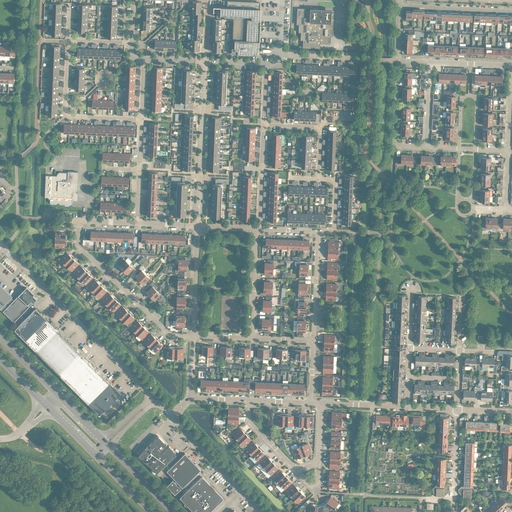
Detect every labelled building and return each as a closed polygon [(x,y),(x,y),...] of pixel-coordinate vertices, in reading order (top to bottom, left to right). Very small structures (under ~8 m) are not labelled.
[(192,8),(192,12),(200,13),(200,12),(200,9),(201,9),(201,2),(192,1),(192,6),(192,8)] [(213,7),(213,9),(217,9),(217,15),(217,17),(224,17),(224,19),(232,19),(233,19),(232,53),(231,54),(257,55),(257,48),(258,49),(260,11),(260,4),(259,4),(259,3),(234,2),(234,1),(227,1),(227,7),(213,7)] [(333,20),(333,13),(320,12),(320,11),(319,10),(318,10),(318,9),(317,9),(315,9),(314,9),(313,9),(312,9),(312,10),(311,11),(310,12),(305,12),(305,9),(297,9),(297,24),(299,24),(299,32),(301,32),(301,40),(303,40),(303,48),(320,48),(320,43),(330,44),(330,36),(332,36),(333,20)] [(405,34),(405,40),(412,40),(413,34),(414,34),(414,31),(408,31),(408,34),(405,34)] [(191,43),(191,46),(190,50),(199,51),(200,43),(198,43),(199,40),(191,39),(191,43)] [(213,40),(213,41),(213,44),(212,44),(211,51),(220,52),(221,41),(213,40)] [(427,53),(433,53),(434,45),(428,45),(428,44),(427,44),(425,43),(424,50),(427,50),(427,53)] [(412,46),(404,46),(404,52),(407,52),(407,55),(412,55),(412,46)] [(296,73),(301,73),(302,64),(296,64),(293,63),(293,66),(296,66),(296,73)] [(182,68),(181,86),(191,86),(192,70),(189,70),(189,68),(182,68)] [(217,71),(216,87),(226,88),(227,70),(220,70),(220,71),(217,71)] [(403,73),(403,78),(412,79),(415,79),(415,73),(412,73),(410,73),(410,71),(407,70),(407,71),(406,73),(403,73)] [(497,76),(496,85),(502,85),(502,90),(505,90),(505,80),(502,80),(502,76),(497,76)] [(403,78),(403,84),(405,84),(406,84),(406,86),(409,86),(411,86),(411,84),(415,84),(415,79),(412,79),(403,78)] [(84,85),(76,85),(76,90),(82,91),(82,94),(84,94),(84,90),(84,85)] [(191,86),(181,86),(180,104),(174,104),(174,108),(187,109),(188,109),(188,104),(188,103),(191,103),(191,86)] [(226,88),(216,87),(216,104),(218,104),(218,105),(218,110),(231,111),(232,106),(226,106),(226,88)] [(322,101),(327,102),(328,93),(322,92),(319,92),(319,94),(322,94),(322,101)] [(402,94),(402,99),(405,99),(405,101),(405,102),(408,102),(409,100),(411,100),(411,94),(402,94)] [(447,96),(446,102),(455,102),(455,97),(452,97),(452,94),(449,94),(449,96),(447,96)] [(92,108),(97,108),(98,100),(92,100),(92,99),(89,99),(89,101),(92,102),(92,108)] [(402,108),(401,113),(410,114),(410,108),(408,108),(408,106),(405,106),(405,108),(402,108)] [(57,111),(48,111),(48,116),(55,117),(55,120),(57,120),(58,116),(57,116),(57,111)] [(310,111),(310,121),(315,121),(316,114),(319,114),(319,111),(316,111),(316,112),(310,111)] [(63,133),(69,133),(69,124),(64,124),(64,123),(60,123),(60,126),(64,126),(63,133)] [(409,129),(401,129),(401,134),(404,135),(404,137),(407,137),(407,135),(409,135),(409,129)] [(454,133),(445,133),(445,138),(447,139),(447,141),(450,141),(450,139),(454,139),(454,133)] [(492,135),(482,135),(482,140),(487,141),(487,142),(493,143),(493,139),(492,139),(492,135)] [(396,163),(406,164),(407,155),(401,155),(401,156),(401,157),(396,157),(396,163)] [(406,164),(416,164),(416,158),(412,157),(412,155),(407,155),(406,164)] [(416,164),(426,164),(426,156),(421,156),(421,158),(416,158),(416,164)] [(426,164),(436,165),(436,158),(432,158),(432,156),(426,156),(426,164)] [(436,165),(446,165),(446,157),(440,156),(440,159),(436,158),(436,165)] [(446,157),(446,165),(456,166),(456,159),(452,159),(452,158),(452,157),(446,157)] [(75,193),(75,189),(76,189),(76,182),(77,182),(78,172),(68,171),(68,172),(61,172),(61,173),(59,173),(58,174),(57,176),(46,175),(45,197),(48,197),(50,200),(50,203),(59,203),(59,204),(69,205),(69,204),(72,204),(72,200),(77,200),(77,193),(75,193)] [(177,182),(176,200),(186,200),(187,184),(184,183),(185,182),(184,182),(185,177),(171,177),(171,181),(177,182)] [(212,185),(212,201),(222,201),(222,184),(228,184),(228,179),(215,179),(215,183),(215,185),(212,185)] [(186,200),(176,200),(176,217),(183,218),(183,216),(186,216),(186,200)] [(222,201),(212,201),(211,217),(214,218),(214,219),(221,219),(222,201)] [(485,228),(491,228),(491,218),(486,218),(485,223),(482,223),(482,230),(485,230),(485,228)] [(500,231),(500,223),(497,223),(497,218),(491,218),(491,228),(497,228),(496,231),(500,231)] [(503,229),(509,229),(509,219),(503,219),(503,224),(500,223),(500,231),(503,231),(503,229)] [(55,231),(55,239),(67,240),(67,236),(65,236),(65,231),(66,228),(57,227),(57,231),(55,231)] [(87,240),(96,240),(96,231),(91,231),(90,234),(87,234),(87,240)] [(134,233),(129,233),(128,242),(134,242),(134,245),(137,245),(137,236),(134,236),(134,233)] [(138,242),(147,242),(147,234),(142,233),(142,236),(139,236),(138,242)] [(180,235),(179,244),(188,244),(188,238),(185,238),(185,235),(180,235)] [(55,239),(54,248),(65,248),(65,243),(66,243),(67,240),(55,239)] [(262,247),(271,248),(271,239),(266,239),(265,241),(262,241),(262,247)] [(304,240),(303,249),(312,249),(312,243),(309,243),(309,241),(304,240)] [(326,247),(326,250),(338,250),(338,242),(328,241),(328,247),(326,247)] [(338,250),(326,250),(326,253),(328,253),(327,258),(338,259),(338,250)] [(59,259),(65,265),(74,257),(71,255),(70,256),(67,252),(59,259)] [(179,256),(178,265),(187,265),(187,259),(185,259),(185,256),(179,256)] [(74,257),(65,265),(72,271),(79,264),(75,260),(76,259),(74,257)] [(119,266),(123,270),(129,264),(123,258),(119,262),(121,264),(119,266)] [(265,263),(264,268),(273,269),(273,260),(267,260),(267,263),(265,263)] [(296,270),(299,270),(308,270),(308,265),(306,264),(306,261),(300,261),(297,261),(296,270)] [(325,268),(325,271),(337,271),(337,263),(327,262),(327,268),(325,268)] [(129,264),(123,270),(127,274),(129,272),(131,274),(136,270),(129,264)] [(187,265),(178,265),(178,273),(184,273),(184,270),(187,271),(187,265)] [(73,273),(79,279),(88,270),(85,268),(84,269),(81,266),(73,273)] [(135,276),(139,280),(146,274),(139,268),(135,273),(137,275),(135,276)] [(273,269),(264,268),(264,274),(266,274),(266,277),(273,277),(273,269)] [(88,270),(79,279),(86,285),(93,277),(89,274),(90,273),(88,270)] [(308,270),(299,270),(299,278),(305,279),(305,276),(308,276),(308,270)] [(337,271),(325,271),(325,274),(327,274),(326,279),(334,280),(337,280),(337,271)] [(146,274),(139,280),(144,284),(145,282),(147,285),(152,280),(146,274)] [(178,275),(177,283),(186,284),(186,278),(184,278),(184,275),(178,275)] [(264,281),(264,287),(272,287),(273,279),(266,278),(266,281),(264,281)] [(87,287),(93,292),(102,284),(99,282),(98,283),(95,279),(87,287)] [(299,280),(298,288),(307,289),(307,283),(305,283),(305,280),(299,280)] [(186,284),(177,283),(177,292),(183,292),(184,289),(186,289),(186,284)] [(324,289),(324,292),(336,292),(337,284),(326,283),(326,289),(324,289)] [(102,284),(93,292),(100,298),(107,291),(103,287),(104,286),(102,284)] [(146,292),(150,296),(156,290),(150,284),(146,288),(148,291),(146,292)] [(0,308),(14,322),(36,299),(29,291),(30,291),(26,287),(14,300),(0,287),(0,308)] [(272,287),(264,287),(263,293),(266,293),(266,296),(272,296),(272,287)] [(307,289),(298,288),(298,297),(304,297),(304,294),(307,294),(307,289)] [(156,290),(150,296),(154,300),(156,298),(158,300),(162,296),(156,290)] [(336,292),(324,292),(324,295),(326,295),(325,300),(336,301),(336,292)] [(101,300),(108,306),(116,298),(113,295),(112,296),(109,293),(101,300)] [(177,293),(177,302),(185,302),(186,297),(183,297),(183,294),(177,293)] [(263,300),(263,306),(271,306),(272,297),(265,297),(265,300),(263,300)] [(116,298),(108,306),(114,312),(121,305),(117,301),(118,300),(116,298)] [(295,298),(295,307),(306,307),(306,302),(304,302),(304,299),(295,298)] [(174,302),(174,307),(176,308),(176,311),(183,311),(183,308),(185,308),(185,302),(177,302),(174,302)] [(115,314),(121,320),(130,311),(127,309),(126,310),(123,306),(115,314)] [(271,306),(263,306),(262,311),(265,311),(265,314),(271,315),(271,306)] [(306,307),(295,307),(294,312),(297,313),(297,316),(303,316),(304,313),(306,313),(306,307)] [(14,329),(25,340),(46,319),(36,308),(14,329)] [(130,311),(121,320),(128,326),(135,318),(131,314),(132,313),(130,311)] [(176,312),(176,321),(185,321),(185,315),(182,315),(183,312),(176,312)] [(262,319),(262,324),(271,325),(274,325),(274,316),(271,316),(265,316),(265,319),(262,319)] [(293,321),(293,326),(297,326),(305,326),(306,321),(303,320),(303,317),(297,317),(297,321),(293,321)] [(25,340),(36,351),(57,329),(46,319),(25,340)] [(129,327),(136,333),(144,325),(141,322),(140,324),(137,320),(129,327)] [(173,320),(173,326),(176,326),(175,329),(177,329),(180,329),(182,330),(182,326),(184,327),(185,321),(176,321),(173,320)] [(262,324),(262,330),(264,330),(264,333),(264,335),(270,335),(270,333),(270,330),(273,330),(274,325),(271,325),(262,324)] [(144,325),(136,333),(142,339),(149,332),(145,328),(146,327),(144,325)] [(297,326),(296,334),(297,334),(297,337),(303,337),(303,335),(303,332),(305,332),(305,326),(297,326)] [(36,351),(46,361),(68,340),(57,329),(36,351)] [(151,333),(143,341),(150,347),(158,338),(155,336),(154,337),(151,333)] [(322,340),(322,343),(334,344),(334,343),(334,335),(324,335),(324,340),(322,340)] [(150,347),(148,349),(154,355),(156,353),(163,345),(159,342),(160,341),(158,338),(150,347)] [(46,361),(57,372),(78,351),(68,340),(46,361)] [(322,343),(322,346),(324,347),(323,352),(326,352),(333,352),(334,352),(337,352),(337,344),(334,344),(322,343)] [(166,358),(174,358),(175,346),(172,346),(172,348),(166,348),(166,358)] [(175,346),(174,358),(183,359),(183,348),(178,348),(178,347),(175,346)] [(199,348),(199,354),(207,355),(208,346),(202,346),(202,348),(199,348)] [(207,355),(207,357),(216,357),(216,355),(216,349),(213,349),(213,346),(208,346),(207,355)] [(217,355),(226,355),(226,347),(220,346),(220,349),(217,349),(217,355)] [(226,347),(226,355),(234,356),(235,349),(232,349),(232,347),(226,347)] [(236,356),(244,356),(245,347),(239,347),(239,350),(236,350),(236,356)] [(245,347),(244,356),(253,357),(253,350),(250,350),(250,348),(245,347)] [(254,350),(254,357),(255,357),(255,359),(263,359),(263,357),(263,348),(258,348),(257,350),(254,350)] [(263,357),(263,359),(268,360),(268,357),(271,357),(272,351),(269,351),(269,349),(263,348),(263,357)] [(273,357),(281,358),(282,349),(276,349),(276,351),(273,351),(273,357)] [(282,349),(281,358),(290,358),(290,352),(287,352),(287,349),(282,349)] [(291,358),(291,362),(300,362),(300,359),(300,350),(295,350),(295,352),(292,352),(291,358)] [(300,359),(300,362),(305,362),(305,359),(308,359),(309,353),(306,353),(306,350),(300,350),(300,359)] [(57,372),(67,383),(89,361),(78,351),(57,372)] [(321,361),(321,364),(333,365),(333,356),(323,356),(323,361),(321,361)] [(475,370),(479,370),(479,364),(476,364),(476,357),(470,357),(470,366),(475,367),(475,370)] [(482,367),(487,367),(488,358),(482,358),(482,364),(479,364),(479,370),(482,370),(482,367)] [(488,358),(487,367),(493,367),(493,371),(496,371),(496,365),(493,365),(493,358),(488,358)] [(67,383),(78,393),(99,372),(89,361),(67,383)] [(501,366),(501,370),(503,370),(507,370),(507,367),(511,366),(511,361),(505,361),(505,366),(501,366)] [(333,365),(321,364),(321,368),(323,368),(322,373),(333,373),(333,365)] [(78,393),(89,404),(110,383),(99,372),(78,393)] [(321,382),(320,385),(332,386),(333,377),(330,377),(324,377),(322,377),(322,382),(321,382)] [(252,388),(252,382),(252,379),(244,379),(244,382),(243,390),(249,391),(249,388),(252,388)] [(200,389),(206,389),(206,380),(198,380),(197,386),(200,386),(200,389)] [(255,391),(260,391),(261,382),(252,382),(252,388),(255,388),(255,391)] [(110,383),(89,404),(99,415),(107,407),(108,408),(110,406),(109,405),(121,393),(110,383)] [(298,384),(298,393),(304,393),(304,391),(307,391),(307,384),(298,384)] [(332,386),(320,385),(320,388),(322,389),(322,394),(332,394),(334,394),(335,394),(335,389),(334,388),(332,388),(332,386)] [(480,401),(486,401),(486,391),(481,391),(481,388),(478,388),(478,390),(478,394),(481,394),(480,401)] [(486,391),(486,401),(492,401),(492,395),(495,395),(495,388),(492,388),(492,392),(486,391)] [(228,407),(228,416),(240,416),(240,413),(238,413),(239,408),(228,407)] [(330,417),(330,420),(342,421),(342,420),(345,421),(345,417),(346,417),(346,413),(342,413),(342,412),(332,412),(331,417),(330,417)] [(276,425),(285,425),(285,414),(282,413),(282,415),(277,415),(276,425)] [(440,413),(439,422),(448,422),(449,419),(451,419),(451,416),(448,416),(448,417),(448,414),(440,413)] [(285,414),(285,425),(293,426),(294,416),(288,415),(288,414),(285,414)] [(296,416),(295,426),(295,429),(301,429),(301,426),(304,426),(304,414),(301,414),(301,416),(296,416)] [(304,414),(304,426),(312,427),(313,416),(307,416),(307,415),(304,414)] [(393,417),(392,429),(396,429),(408,430),(408,426),(408,418),(405,418),(405,416),(405,415),(401,415),(401,418),(393,417)] [(240,416),(228,416),(227,424),(238,425),(238,419),(240,420),(240,416)] [(372,429),(376,429),(376,424),(389,425),(389,416),(376,416),(376,422),(372,422),(372,429)] [(424,425),(424,431),(428,431),(428,423),(424,423),(424,420),(421,420),(421,416),(411,416),(411,424),(415,424),(414,430),(420,430),(420,425),(424,425)] [(342,421),(330,420),(330,424),(331,424),(331,429),(341,429),(342,421)] [(500,422),(500,431),(509,432),(509,431),(511,432),(511,427),(511,420),(507,420),(507,423),(500,422)] [(232,434),(238,441),(246,432),(244,430),(243,431),(239,427),(232,434)] [(246,432),(238,441),(244,447),(251,440),(248,436),(249,435),(246,432)] [(329,437),(329,440),(341,441),(341,432),(331,432),(331,437),(329,437)] [(137,456),(147,464),(148,464),(148,465),(157,473),(176,455),(172,451),(173,450),(169,446),(168,447),(157,435),(148,444),(149,444),(146,446),(137,456)] [(341,441),(329,440),(329,443),(330,443),(330,449),(340,449),(341,441)] [(246,449),(251,455),(260,447),(258,444),(257,445),(253,442),(246,449)] [(308,443),(300,446),(304,457),(307,456),(306,455),(311,453),(308,443)] [(304,457),(300,446),(292,449),(295,459),(300,457),(301,458),(304,457)] [(260,447),(251,455),(257,461),(265,454),(261,450),(262,449),(260,447)] [(328,457),(328,460),(340,460),(340,452),(330,451),(330,457),(328,457)] [(181,488),(178,486),(180,484),(182,487),(200,469),(185,453),(166,471),(174,479),(173,480),(171,481),(170,481),(168,483),(168,484),(166,486),(167,486),(174,493),(174,494),(175,494),(178,492),(177,491),(181,488)] [(259,463),(265,469),(274,461),(271,459),(270,460),(267,456),(259,463)] [(340,460),(328,460),(328,463),(329,463),(329,468),(335,469),(339,469),(340,460)] [(274,461),(265,469),(271,475),(278,468),(275,464),(276,463),(274,461)] [(278,483),(279,483),(287,475),(285,473),(284,474),(280,470),(273,477),(276,481),(278,483)] [(327,476),(327,479),(339,480),(339,471),(329,471),(329,476),(327,476)] [(287,475),(279,483),(284,489),(292,482),(288,479),(289,478),(287,475)] [(179,498),(192,511),(209,511),(223,499),(215,491),(215,490),(213,487),(210,485),(201,477),(179,498)] [(339,480),(327,479),(327,483),(329,483),(328,488),(334,488),(335,488),(339,488),(339,480)] [(286,491),(292,498),(301,489),(298,487),(297,488),(294,484),(286,491)] [(440,485),(440,496),(444,496),(449,491),(449,486),(440,485)] [(463,497),(467,498),(467,486),(463,486),(461,486),(458,489),(458,492),(463,497)] [(301,489),(292,498),(298,504),(305,497),(302,493),(303,492),(301,489)] [(503,495),(502,497),(507,503),(508,504),(510,502),(503,495)] [(324,502),(321,504),(324,511),(330,509),(331,507),(334,510),(339,503),(330,496),(327,501),(326,500),(324,502)] [(501,496),(497,500),(503,506),(507,503),(502,497),(501,496)] [(497,500),(494,503),(500,509),(503,506),(497,500)] [(494,503),(490,506),(495,511),(497,511),(500,509),(494,503)]
